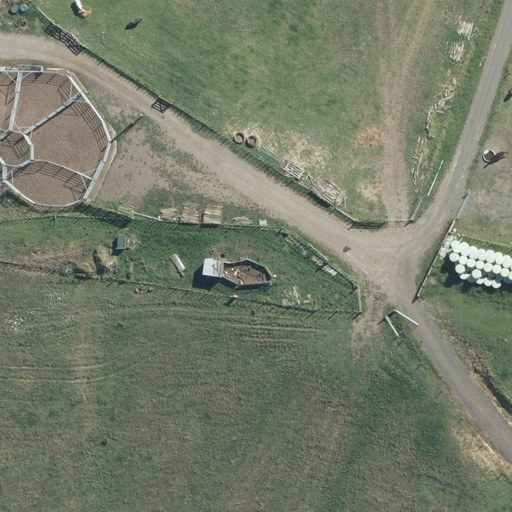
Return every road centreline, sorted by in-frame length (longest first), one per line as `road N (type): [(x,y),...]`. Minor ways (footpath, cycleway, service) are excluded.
road 1 (track): [(511,437),(437,374),(416,281),(423,227),(506,0)]
road 2 (track): [(0,45),(72,58),(416,281)]
